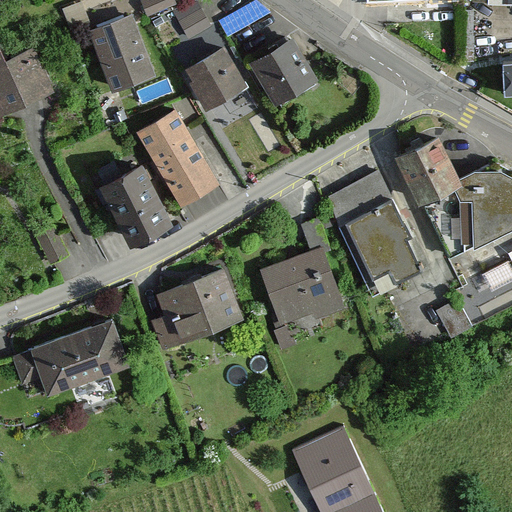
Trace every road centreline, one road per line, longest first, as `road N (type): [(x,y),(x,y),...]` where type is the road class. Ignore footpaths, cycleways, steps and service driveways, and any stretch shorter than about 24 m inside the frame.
road 1 (residential): [(428,92),(178,238),(0,314)]
road 2 (tertiary): [(428,92),(290,0)]
